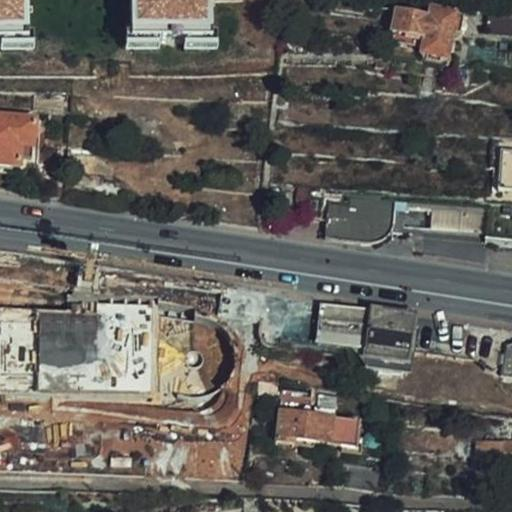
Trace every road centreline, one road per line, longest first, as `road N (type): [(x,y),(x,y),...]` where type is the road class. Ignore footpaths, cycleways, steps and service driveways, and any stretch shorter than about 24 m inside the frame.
road 1 (primary): [(0,229),(511,306)]
road 2 (residential): [(0,483),(511,509)]
